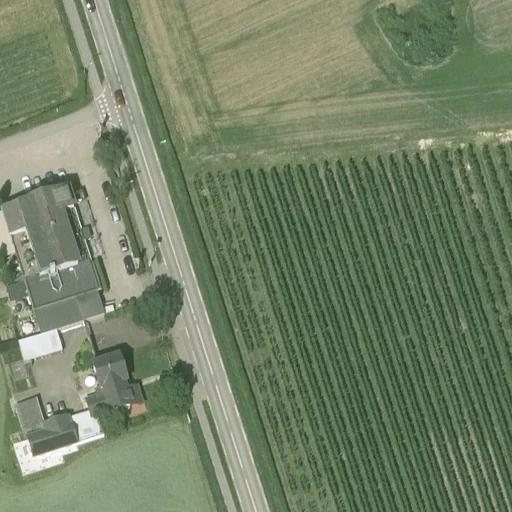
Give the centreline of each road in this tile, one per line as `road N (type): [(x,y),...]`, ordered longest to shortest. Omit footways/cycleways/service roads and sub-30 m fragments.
road 1 (secondary): [(255,511),(126,102)]
road 2 (unclassified): [(0,147),(126,102)]
